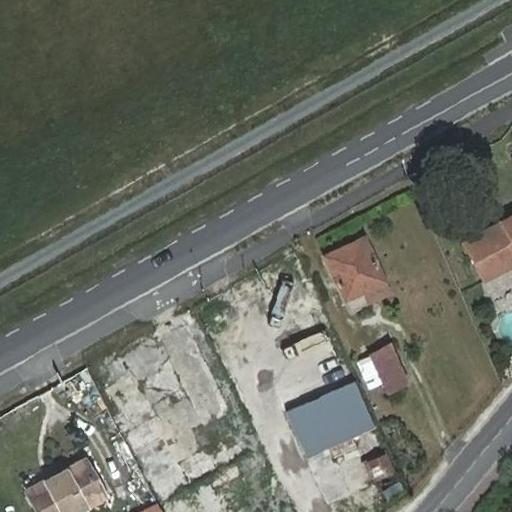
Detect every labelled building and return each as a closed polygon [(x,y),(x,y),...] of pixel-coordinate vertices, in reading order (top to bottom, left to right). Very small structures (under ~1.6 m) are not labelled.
[(511,216),(465,242),(486,281),(511,266),(511,216)] [(325,258),(349,310),(368,301),(363,291),(382,281),(363,239),(325,258)] [(370,356),(387,392),(407,382),(390,347),(370,356)] [(356,381),(287,412),(309,459),(377,428),(356,381)] [(202,477),(187,449),(169,459),(155,431),(125,447),(154,502),(202,477)] [(204,475),(231,460),(220,441),(193,456),(204,475)] [(26,492),(36,511),(71,511),(102,496),(84,462),(26,492)] [(289,511),(283,499),(271,505),(274,511),(289,511)]
